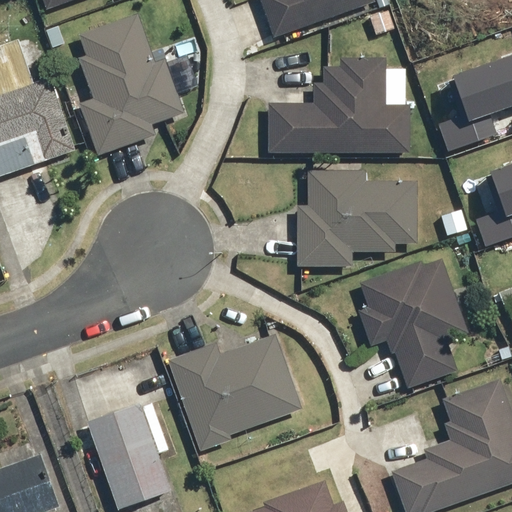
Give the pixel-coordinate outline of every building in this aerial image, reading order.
[(266,0),(278,33),(373,0),(266,0)] [(144,15),(86,34),(92,53),(82,56),(95,97),(85,101),(102,153),(165,133),(160,118),(190,109),(173,58),(159,63),(144,15)] [(318,101),(276,99),(274,150),(412,151),(415,103),(390,102),(392,56),(349,53),(348,66),(331,65),(330,80),(319,79),(318,101)] [(438,123),(445,145),(492,130),(487,114),(511,105),(511,53),(451,74),(464,114),(438,123)] [(0,175),(80,152),(58,74),(0,91),(0,175)] [(479,216),(486,239),(511,230),(511,160),(492,168),(505,208),(479,216)] [(314,204),(302,203),(301,264),(357,265),(357,250),(401,251),(401,240),(421,240),(422,179),(368,178),(369,167),(315,166),(314,204)] [(480,254),(485,272),(511,264),(511,262),(507,246),(480,254)] [(426,258),(366,281),(373,303),(363,307),(377,344),(395,338),(412,384),(463,364),(453,337),(473,329),(446,257),(428,264),(426,258)] [(222,342),(173,359),(205,452),(239,440),(237,433),(305,409),(278,333),(225,351),(222,342)] [(396,469),(411,511),(426,511),(511,481),(511,383),(509,374),(448,395),(456,417),(450,419),(457,437),(429,447),(433,456),(396,469)] [(176,489),(163,450),(173,446),(158,401),(147,404),(145,399),(92,417),(123,507),(176,489)] [(47,453),(0,469),(0,511),(47,511),(65,506),(47,453)] [(271,505),(253,511),(351,511),(348,500),(340,503),(332,479),(269,500),(271,505)]
